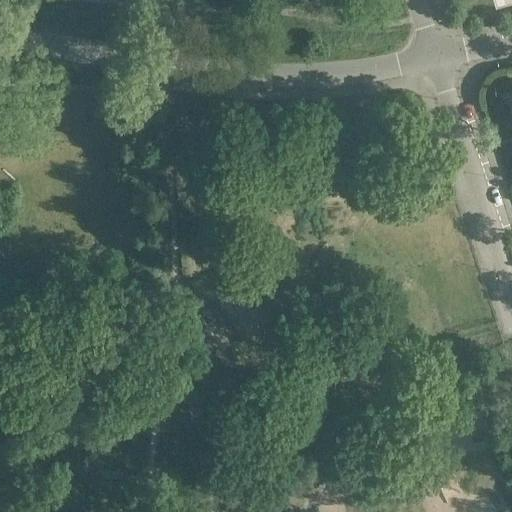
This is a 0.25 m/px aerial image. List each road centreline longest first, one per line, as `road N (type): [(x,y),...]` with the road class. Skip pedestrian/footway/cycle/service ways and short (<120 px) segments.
road 1 (residential): [(0,37),(301,88),(435,61)]
road 2 (residential): [(511,283),(435,61)]
